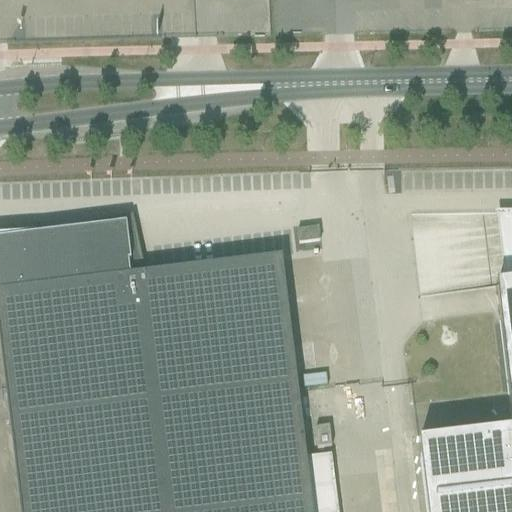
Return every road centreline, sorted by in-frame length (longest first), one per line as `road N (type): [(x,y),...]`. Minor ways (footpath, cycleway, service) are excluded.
road 1 (secondary): [(189,88),(511,82)]
road 2 (secondary): [(0,126),(142,108),(189,88)]
road 3 (secondary): [(189,88),(133,81),(0,94)]
